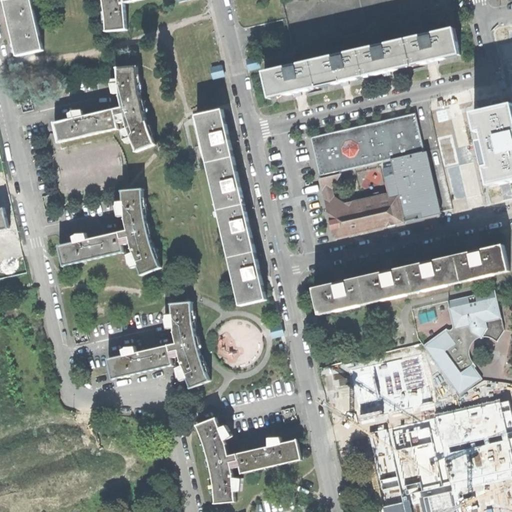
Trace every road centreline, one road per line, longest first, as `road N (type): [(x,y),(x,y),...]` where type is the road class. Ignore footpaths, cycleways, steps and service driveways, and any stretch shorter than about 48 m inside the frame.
road 1 (residential): [(194,511),(175,424),(152,403),(92,403),(68,388),(0,82)]
road 2 (residential): [(483,19),(487,75),(253,133)]
road 3 (residential): [(283,270),(336,511)]
road 4 (residential): [(283,270),(511,216)]
road 5 (residential): [(253,133),(283,270)]
road 6 (residential): [(218,0),(253,133)]
